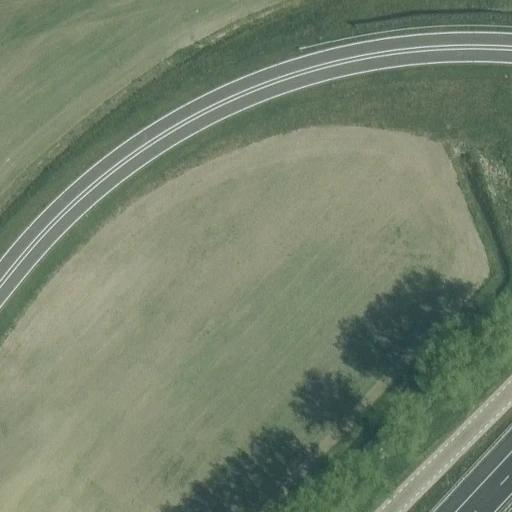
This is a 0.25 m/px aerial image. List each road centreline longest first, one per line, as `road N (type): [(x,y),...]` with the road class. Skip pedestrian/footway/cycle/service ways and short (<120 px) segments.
road 1 (unclassified): [(0,283),(99,178),(191,118),(361,58),(511,51)]
road 2 (unclassified): [(391,511),(511,391)]
